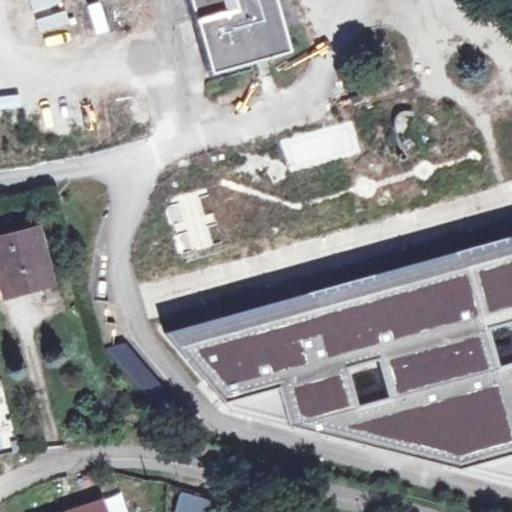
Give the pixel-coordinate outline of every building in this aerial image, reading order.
[(0,0),(0,76),(180,26),(179,24),(192,21),(207,73),(286,51),(271,0),(0,0)] [(49,281),(35,229),(0,238),(0,275),(3,289),(29,281),(31,286),(49,281)] [(511,234),(163,331),(230,410),(511,482),(511,234)] [(142,388),(153,379),(122,344),(111,353),(142,388)] [(107,511),(103,499),(66,511),(107,511)] [(206,511),(209,505),(167,502),(166,511),(206,511)]
